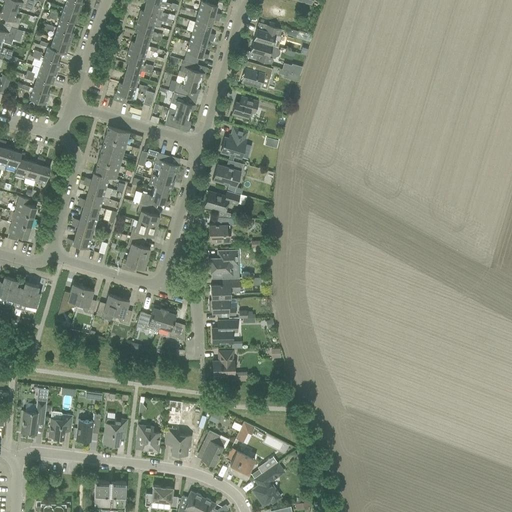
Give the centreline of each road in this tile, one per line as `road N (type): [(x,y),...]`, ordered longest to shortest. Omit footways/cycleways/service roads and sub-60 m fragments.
road 1 (residential): [(241,511),(228,490),(187,472),(40,455),(13,464)]
road 2 (residential): [(198,145),(246,0)]
road 3 (residential): [(160,282),(198,145)]
road 4 (residential): [(198,145),(70,108)]
road 5 (residential): [(52,255),(74,171),(62,135)]
